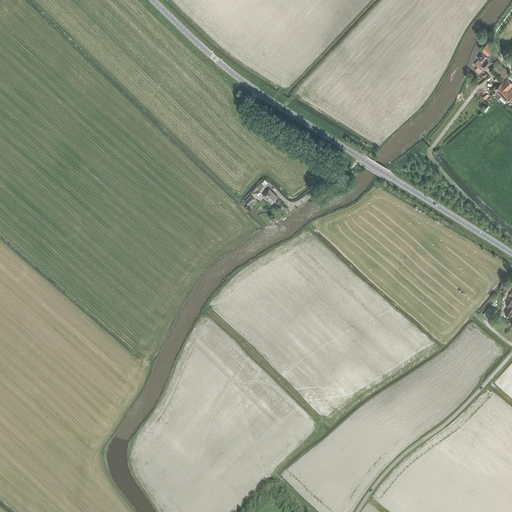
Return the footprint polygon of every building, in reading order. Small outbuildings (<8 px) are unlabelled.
[(487,56),(491,51),(485,46),(481,50),(487,56)] [(484,71),(492,63),(489,60),(490,59),(487,57),(487,58),(482,53),(478,58),(479,59),(474,64),(481,71),(483,70),(484,71)] [(498,62),(491,69),(497,74),(503,68),(498,62)] [(503,68),(497,74),(503,81),(510,74),(507,71),(508,71),(504,67),(503,68)] [(506,102),(511,95),(511,94),(508,90),(511,85),(511,84),(506,78),(494,90),(506,102)] [(487,93),(484,97),(492,104),(496,100),(487,93)] [(271,204),(278,197),(269,189),(263,195),(271,204)] [(250,207),(254,203),(253,201),(254,200),(250,196),(245,201),(250,207)] [(511,297),(511,290),(510,290),(511,286),(511,285),(507,282),(502,291),(507,295),(507,294),(508,295),(510,296),(511,297)] [(483,314),(487,318),(494,310),(490,306),(483,314)]
